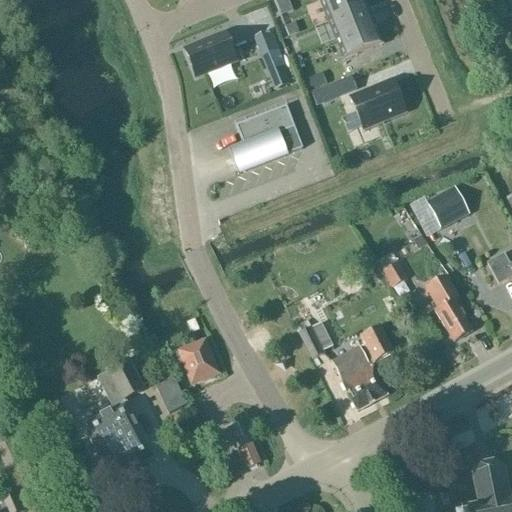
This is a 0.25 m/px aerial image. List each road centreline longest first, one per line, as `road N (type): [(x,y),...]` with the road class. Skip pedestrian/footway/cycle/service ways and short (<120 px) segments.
road 1 (residential): [(317,464),(298,445),(200,276),(179,144),(149,35)]
road 2 (tertiary): [(317,464),(511,358)]
road 3 (residential): [(440,114),(395,0)]
